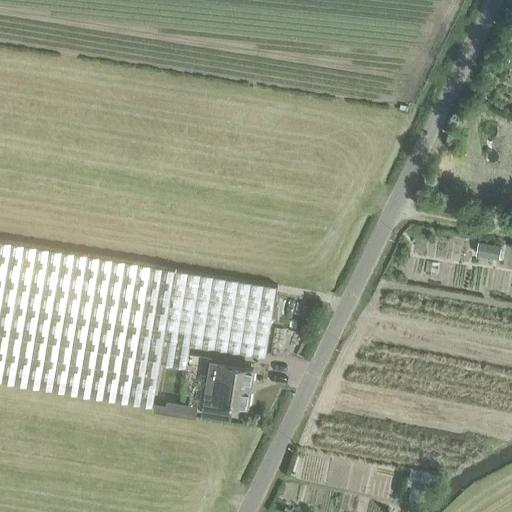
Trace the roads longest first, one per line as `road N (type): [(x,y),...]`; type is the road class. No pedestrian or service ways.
road 1 (unclassified): [(248,511),(394,214)]
road 2 (unclassified): [(394,214),(498,0)]
